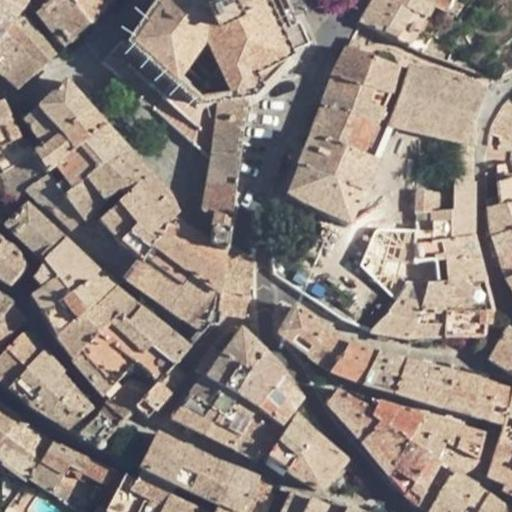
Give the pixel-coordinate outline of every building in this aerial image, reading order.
[(0,0),(0,4),(21,14),(27,3),(21,0),(0,0)] [(97,20),(81,0),(47,0),(39,9),(41,12),(34,17),(63,50),(87,27),(89,26),(90,27),(97,20)] [(109,9),(100,0),(81,0),(97,20),(109,9)] [(100,0),(109,9),(119,0),(100,0)] [(278,17),(269,0),(151,0),(151,1),(118,44),(195,111),(218,110),(246,109),(256,108),(299,61),(295,52),(309,46),(299,24),(284,30),(278,17)] [(425,19),(386,0),(373,0),(359,24),(407,49),(418,32),(425,19)] [(447,11),(423,0),(386,0),(425,19),(430,7),(446,14),(447,11)] [(423,0),(447,11),(450,5),(439,0),(423,0)] [(447,11),(450,12),(457,0),(439,0),(450,5),(447,11)] [(0,41),(3,37),(21,14),(0,4),(0,41)] [(3,37),(17,49),(35,32),(21,14),(3,37)] [(55,57),(35,32),(17,49),(22,54),(0,76),(0,77),(17,92),(36,73),(48,63),(55,57)] [(456,44),(431,35),(430,37),(421,54),(448,64),(456,44)] [(0,76),(22,54),(17,49),(3,37),(0,41),(0,76)] [(360,88),(372,59),(357,54),(360,45),(350,41),(331,80),(360,88)] [(129,62),(114,49),(101,64),(116,76),(129,62)] [(326,94),(382,114),(391,95),(396,69),(372,59),(360,88),(331,80),(326,94)] [(447,182),(452,183),(472,186),(472,127),(486,90),(411,66),(408,67),(406,69),(396,97),(452,113),(450,143),(447,182)] [(66,83),(36,110),(58,134),(72,153),(105,127),(66,83)] [(321,107),(376,127),(382,114),(326,94),(321,107)] [(511,96),(505,104),(490,128),(489,133),(502,137),(500,148),(511,149),(511,96)] [(452,113),(396,97),(386,127),(450,143),(452,113)] [(0,148),(18,140),(20,139),(2,102),(0,102),(0,148)] [(310,137),(361,157),(376,127),(321,107),(310,137)] [(246,109),(218,110),(214,144),(211,162),(210,165),(239,166),(246,109)] [(58,134),(36,110),(23,121),(37,140),(42,147),(58,134)] [(105,127),(72,153),(87,172),(120,144),(105,127)] [(72,153),(58,134),(42,147),(55,167),(72,153)] [(211,162),(214,144),(203,135),(194,146),(211,162)] [(394,152),(380,143),(372,162),(361,157),(310,137),(297,168),(338,184),(363,194),(376,164),(387,168),(394,152)] [(18,140),(0,148),(0,172),(1,174),(33,154),(28,147),(23,149),(21,144),(18,140)] [(27,146),(28,147),(33,154),(42,147),(37,140),(27,146)] [(87,172),(72,153),(55,167),(64,179),(56,186),(64,196),(72,190),(85,179),(93,189),(131,156),(120,144),(87,172)] [(48,174),(55,167),(42,147),(33,154),(48,174)] [(48,174),(33,154),(1,174),(0,174),(0,179),(5,199),(15,199),(26,191),(33,185),(48,174)] [(150,175),(131,156),(93,189),(104,204),(117,193),(120,196),(122,199),(134,189),(150,175)] [(381,187),(387,168),(376,164),(363,194),(362,195),(376,201),(376,203),(388,208),(393,192),(381,187)] [(497,200),(485,200),(485,209),(489,239),(511,232),(511,171),(510,164),(494,166),(497,200)] [(239,166),(210,165),(202,211),(212,215),(231,221),(239,166)] [(362,195),(363,194),(338,184),(297,168),(285,196),(303,208),(346,227),(371,252),(356,269),(375,287),(387,273),(401,287),(405,286),(418,286),(445,285),(444,262),(433,263),(429,244),(431,244),(431,235),(415,235),(415,232),(379,231),(388,208),(376,203),(376,201),(362,195)] [(56,186),(48,174),(33,185),(26,191),(47,211),(64,196),(56,186)] [(170,198),(150,175),(134,189),(122,199),(108,212),(99,221),(119,244),(148,214),(164,233),(172,223),(178,215),(170,198)] [(64,196),(47,211),(71,233),(104,204),(93,189),(85,179),(72,190),(64,196)] [(472,186),(452,183),(451,195),(451,213),(449,213),(450,241),(472,239),(472,186)] [(415,193),(414,215),(430,215),(431,235),(431,244),(450,241),(449,213),(451,213),(451,195),(415,193)] [(4,228),(32,254),(45,240),(55,249),(64,240),(27,206),(4,228)] [(148,214),(119,244),(138,261),(142,264),(164,233),(148,214)] [(231,221),(212,215),(211,229),(209,244),(172,223),(164,233),(142,264),(138,261),(124,281),(181,320),(182,320),(202,335),(208,327),(215,327),(217,315),(244,319),(253,262),(225,257),(229,234),(231,221)] [(362,301),(375,287),(356,269),(371,252),(346,227),(329,245),(337,252),(323,268),(362,301)] [(511,232),(489,239),(496,259),(511,253),(511,232)] [(472,239),(450,241),(431,244),(429,244),(433,263),(444,262),(477,261),(472,239)] [(45,240),(32,254),(41,263),(35,276),(32,280),(39,290),(54,279),(68,295),(79,287),(98,274),(99,273),(64,240),(55,249),(45,240)] [(10,249),(0,243),(0,281),(8,287),(24,269),(10,249)] [(511,279),(511,253),(496,259),(503,282),(505,282),(511,279)] [(477,261),(444,262),(445,285),(447,285),(484,284),(477,261)] [(116,289),(98,274),(79,287),(94,305),(83,314),(88,320),(116,289)] [(54,279),(39,290),(29,297),(41,317),(68,295),(54,279)] [(511,279),(505,282),(503,282),(504,283),(511,297),(511,279)] [(484,284),(447,285),(444,314),(491,315),(491,313),(484,284)] [(442,340),(444,314),(447,285),(445,285),(418,286),(408,341),(442,340)] [(388,338),(408,341),(418,286),(405,286),(393,305),(367,334),(377,336),(376,341),(387,344),(388,338)] [(94,305),(79,287),(68,295),(41,317),(54,341),(83,314),(94,305)] [(134,364),(134,365),(167,329),(152,319),(116,289),(88,320),(96,334),(134,364)] [(0,319),(12,306),(0,299),(0,319)] [(0,344),(25,319),(12,306),(0,319),(0,344)] [(307,358),(326,328),(294,308),(278,335),(307,358)] [(96,334),(88,320),(83,314),(54,341),(70,362),(86,346),(96,334)] [(489,328),(491,315),(444,314),(442,340),(481,339),(482,326),(489,328)] [(307,358),(329,373),(348,344),(326,328),(307,358)] [(134,365),(158,384),(175,366),(194,343),(175,329),(172,332),(167,329),(134,365)] [(0,384),(6,389),(42,351),(26,330),(0,357),(0,384)] [(222,355),(211,348),(195,372),(203,378),(202,379),(234,397),(245,382),(265,353),(241,331),(239,333),(236,330),(233,334),(236,337),(222,355)] [(511,336),(504,330),(486,363),(511,378),(511,336)] [(96,334),(86,346),(103,364),(119,380),(134,364),(96,334)] [(329,373),(344,379),(362,349),(348,344),(329,373)] [(103,364),(86,346),(70,362),(86,380),(103,364)] [(344,379),(360,386),(377,354),(362,349),(344,379)] [(28,407),(59,376),(62,373),(42,351),(6,389),(28,407)] [(266,398),(282,377),(280,368),(265,353),(245,382),(266,398)] [(360,386),(392,394),(403,361),(377,354),(360,386)] [(440,411),(440,410),(453,375),(403,361),(392,394),(400,397),(399,398),(440,411)] [(119,380),(103,364),(86,380),(102,398),(119,380)] [(158,384),(153,390),(134,410),(146,420),(187,376),(175,366),(158,384)] [(440,410),(469,417),(477,382),(453,375),(440,410)] [(76,437),(85,429),(79,422),(91,412),(59,376),(28,407),(76,437)] [(264,460),(295,416),(292,413),(301,401),(282,377),(266,398),(256,410),(249,421),(234,453),(256,463),(259,457),(264,460)] [(188,397),(217,416),(234,397),(202,379),(188,397)] [(134,410),(153,390),(149,386),(145,390),(136,382),(127,381),(104,406),(98,416),(85,429),(76,437),(98,449),(119,427),(134,410)] [(231,411),(249,421),(256,410),(266,398),(245,382),(234,397),(217,416),(204,437),(212,441),(223,421),(231,411)] [(469,417),(486,422),(495,387),(477,382),(469,417)] [(486,422),(501,426),(503,420),(510,401),(511,391),(495,387),(486,422)] [(388,477),(422,417),(401,411),(361,398),(347,390),(344,395),(336,391),(325,405),(353,436),(388,477)] [(204,437),(217,416),(188,397),(170,420),(204,437)] [(503,420),(511,422),(511,401),(510,401),(503,420)] [(0,418),(8,409),(0,402),(0,418)] [(27,483),(29,481),(52,444),(14,413),(8,409),(0,418),(0,446),(10,454),(2,465),(27,483)] [(234,453),(249,421),(231,411),(223,421),(212,441),(234,453)] [(286,475),(313,433),(295,416),(264,460),(286,475)] [(412,511),(413,511),(416,508),(439,466),(436,464),(421,455),(437,422),(422,417),(388,477),(404,498),(409,502),(406,506),(412,511)] [(493,453),(511,456),(511,422),(503,420),(501,426),(493,453)] [(436,464),(444,446),(452,426),(437,422),(421,455),(436,464)] [(483,435),(452,426),(444,446),(476,462),(483,435)] [(328,485),(346,462),(313,433),(286,475),(314,492),(321,492),(324,491),(328,485)] [(138,476),(135,480),(170,498),(171,496),(173,493),(175,488),(217,506),(233,472),(210,463),(155,435),(138,468),(140,470),(138,476)] [(81,473),(108,487),(117,473),(75,455),(52,444),(29,481),(53,495),(65,473),(69,467),(81,473)] [(476,462),(444,446),(436,464),(439,466),(457,477),(462,473),(470,467),(472,468),(476,462)] [(511,498),(511,456),(493,453),(485,479),(502,486),(499,493),(511,498)] [(361,477),(346,462),(328,485),(347,494),(361,477)] [(457,477),(439,466),(416,508),(421,511),(461,511),(475,488),(462,473),(457,477)] [(77,480),(81,473),(69,467),(65,473),(77,480)] [(213,511),(266,511),(278,489),(258,480),(233,472),(217,506),(214,511),(213,511)] [(160,511),(170,498),(135,480),(126,476),(106,511),(101,511),(99,509),(96,511),(160,511)] [(475,488),(461,511),(476,511),(487,495),(475,488)] [(301,511),(307,501),(289,493),(279,511),(301,511)] [(487,495),(476,511),(494,511),(498,506),(487,495)] [(190,511),(193,507),(171,496),(170,498),(160,511),(190,511)] [(301,511),(323,511),(325,509),(307,501),(301,511)] [(323,511),(344,511),(346,509),(329,501),(325,509),(323,511)]
